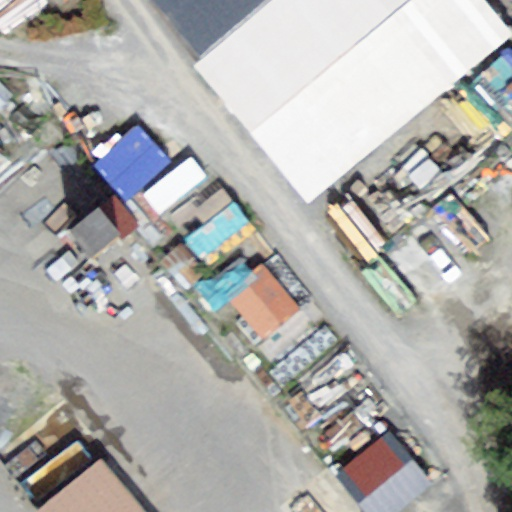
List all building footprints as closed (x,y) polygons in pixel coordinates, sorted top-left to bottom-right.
[(0,0),(0,31),(33,0),(0,0)] [(165,0),(314,183),(492,40),(459,0),(165,0)] [(92,157),(131,194),(171,152),(132,115),(92,157)] [(227,178),(173,203),(198,257),(252,231),(227,178)] [(100,263),(143,216),(116,191),(73,238),(100,263)] [(221,291),(264,335),(304,298),(261,253),(221,291)] [(146,511),(101,459),(47,503),(54,511),(146,511)]
